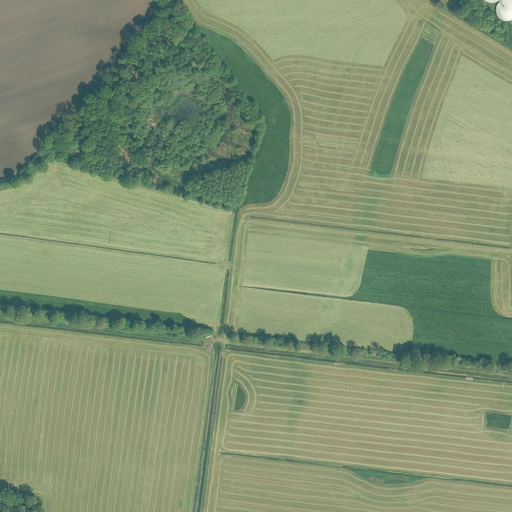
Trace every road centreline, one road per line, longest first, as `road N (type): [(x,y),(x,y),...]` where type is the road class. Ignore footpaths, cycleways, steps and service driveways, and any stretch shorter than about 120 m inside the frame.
road 1 (track): [(511,374),(222,342),(200,511)]
road 2 (track): [(0,316),(222,342),(232,268)]
